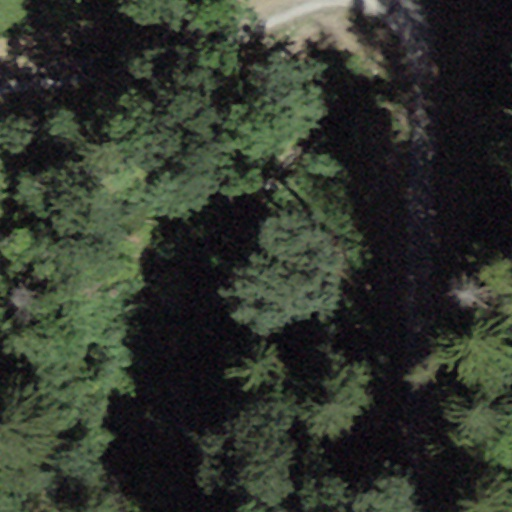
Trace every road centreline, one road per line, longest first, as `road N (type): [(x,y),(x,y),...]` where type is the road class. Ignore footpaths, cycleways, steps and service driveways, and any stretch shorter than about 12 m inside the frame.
road 1 (track): [(387,511),(375,26),(347,0)]
road 2 (track): [(184,0),(75,82),(0,85)]
